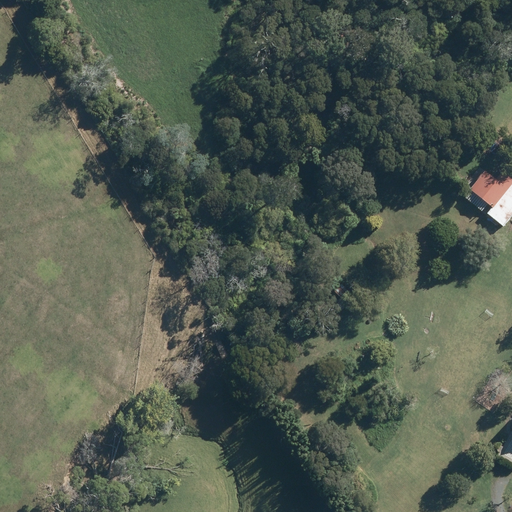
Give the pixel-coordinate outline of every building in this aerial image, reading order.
[(193,33),(188,12),(184,13),(182,3),(162,8),(170,40),(163,42),(167,60),(175,58),(177,67),(208,60),(205,50),(214,47),(209,29),(193,33)] [(442,6),(436,15),(449,23),(455,14),(442,6)] [(195,93),(178,95),(181,113),(197,110),(195,93)] [(203,113),(190,115),(193,133),(206,131),(203,113)] [(485,171),(470,189),(472,191),(465,199),(484,213),(485,211),(504,226),(511,216),(511,180),(502,173),(496,180),(485,171)] [(325,292),(343,310),(349,305),(341,297),(348,290),(342,284),(335,292),(331,287),(325,292)]
